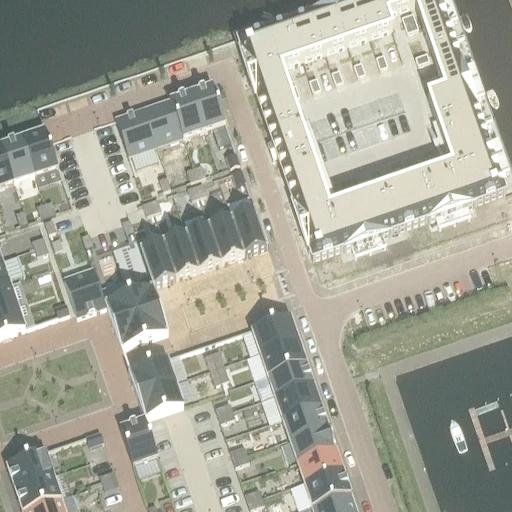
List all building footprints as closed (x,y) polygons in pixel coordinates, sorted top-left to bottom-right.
[(372,0),(358,5),(357,4),(310,20),(310,21),(238,46),(237,46),(240,56),(239,56),(256,103),(257,103),(287,191),(290,201),(293,208),(292,209),(308,256),(309,255),(312,265),(343,254),(343,255),(391,239),(390,238),(427,225),(428,226),(475,210),(474,209),(505,199),(505,198),(476,113),(477,113),(461,65),(460,65),(437,0),(372,0)] [(211,93),(191,100),(204,136),(224,129),(211,93)] [(172,106),(170,107),(182,143),(185,142),(204,136),(191,100),(172,106)] [(146,115),(143,116),(156,153),(159,151),(182,143),(170,107),(146,115)] [(120,124),(116,126),(129,162),(133,160),(156,153),(143,116),(120,124)] [(44,135),(21,143),(34,182),(58,174),(44,135)] [(21,143),(0,150),(14,189),(34,182),(21,143)] [(0,150),(0,193),(14,189),(0,150)] [(235,160),(225,163),(229,173),(238,170),(235,160)] [(200,172),(193,174),(197,184),(203,182),(200,172)] [(240,176),(231,180),(234,190),(244,187),(240,176)] [(166,183),(159,186),(162,196),(169,194),(166,183)] [(191,187),(184,190),(188,200),(194,198),(191,187)] [(202,190),(194,192),(198,203),(205,200),(202,190)] [(156,205),(149,207),(152,218),(159,215),(156,205)] [(185,207),(177,209),(181,220),(188,217),(185,207)] [(51,208),(44,210),(47,221),(54,218),(51,208)] [(44,210),(36,213),(40,224),(47,221),(44,210)] [(254,214),(230,222),(243,260),(266,252),(254,214)] [(23,217),(16,220),(19,230),(26,228),(23,217)] [(142,222),(135,224),(139,235),(146,232),(142,222)] [(230,222),(208,230),(220,268),(243,260),(230,222)] [(52,226),(45,228),(48,239),(55,237),(52,226)] [(128,226),(122,228),(125,238),(132,236),(128,226)] [(208,230),(186,237),(199,275),(220,268),(208,230)] [(186,237),(163,245),(175,283),(199,275),(186,237)] [(88,240),(81,242),(85,253),(91,250),(88,240)] [(43,244),(32,247),(34,254),(45,251),(43,244)] [(52,246),(55,256),(62,253),(59,244),(52,246)] [(163,245),(139,253),(152,291),(175,283),(163,245)] [(43,256),(33,259),(35,266),(46,263),(43,256)] [(94,274),(64,284),(77,323),(107,313),(105,307),(100,294),(94,274)] [(7,285),(0,286),(0,312),(15,307),(7,285)] [(105,307),(128,299),(123,286),(100,294),(105,307)] [(152,291),(128,299),(144,346),(168,338),(152,291)] [(128,299),(105,307),(107,313),(121,354),(144,346),(128,299)] [(15,307),(0,312),(0,338),(23,330),(15,307)] [(65,310),(54,314),(58,324),(68,320),(65,310)] [(290,324),(252,337),(259,359),(298,345),(290,324)] [(298,345),(259,359),(267,382),(306,369),(298,345)] [(219,358),(204,363),(209,376),(223,371),(219,358)] [(167,363),(128,376),(136,399),(136,400),(175,387),(167,363)] [(306,369),(267,382),(274,402),(313,389),(306,369)] [(223,371),(209,376),(213,390),(228,385),(223,371)] [(175,387),(136,400),(144,423),(145,424),(150,422),(183,411),(182,409),(175,387)] [(313,389),(274,402),(282,425),(321,412),(313,389)] [(228,409),(214,414),(217,421),(231,417),(228,409)] [(321,412),(282,425),(290,448),(326,435),(328,434),(321,412)] [(231,417),(217,421),(220,429),(233,424),(231,417)] [(144,423),(120,432),(133,470),(157,462),(145,424),(144,423)] [(297,468),(333,455),(326,435),(290,448),(287,449),(295,471),(298,470),(297,468)] [(99,438),(85,443),(88,453),(102,448),(99,438)] [(243,452),(229,457),(232,465),(246,460),(243,452)] [(333,455),(297,468),(298,470),(304,490),(340,478),(343,476),(335,454),(333,455)] [(45,456),(7,469),(15,493),(53,480),(45,456)] [(246,460),(232,465),(234,472),(248,467),(246,460)] [(102,489),(116,484),(114,476),(99,481),(102,489)] [(311,510),(347,498),(340,478),(304,490),(302,491),(308,511),(310,511),(312,511),(311,510)] [(53,480),(15,493),(21,511),(34,511),(61,503),(53,480)] [(116,484),(102,489),(104,497),(119,492),(116,484)] [(258,495),(244,500),(247,508),(261,503),(258,495)] [(100,498),(92,500),(96,511),(102,511),(105,511),(100,498)] [(347,498),(311,510),(312,511),(354,511),(350,498),(347,498)] [(63,511),(61,503),(34,511),(63,511)] [(261,503),(247,508),(248,511),(259,511),(263,511),(261,503)]
